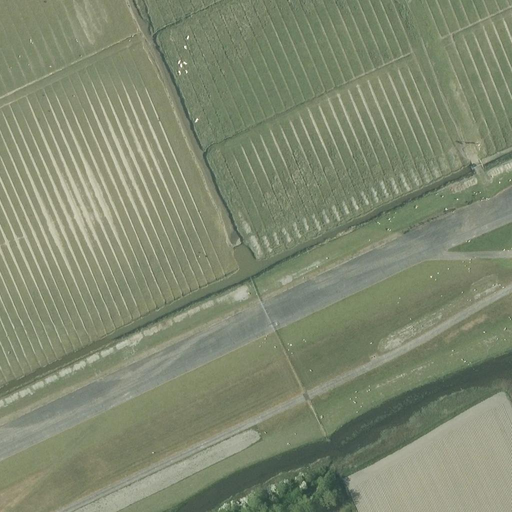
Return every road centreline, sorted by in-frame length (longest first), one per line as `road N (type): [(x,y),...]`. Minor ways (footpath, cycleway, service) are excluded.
road 1 (track): [(0,455),(511,217)]
road 2 (track): [(1,511),(115,400)]
